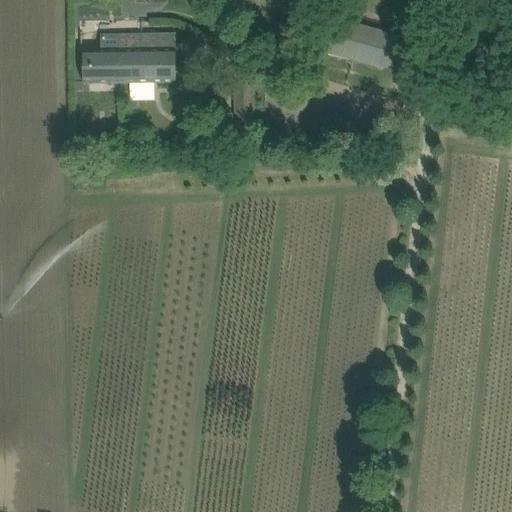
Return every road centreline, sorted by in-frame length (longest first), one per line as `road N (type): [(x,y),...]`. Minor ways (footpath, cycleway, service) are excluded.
road 1 (track): [(378,511),(425,125),(438,112),(511,117)]
road 2 (track): [(419,169),(96,180)]
